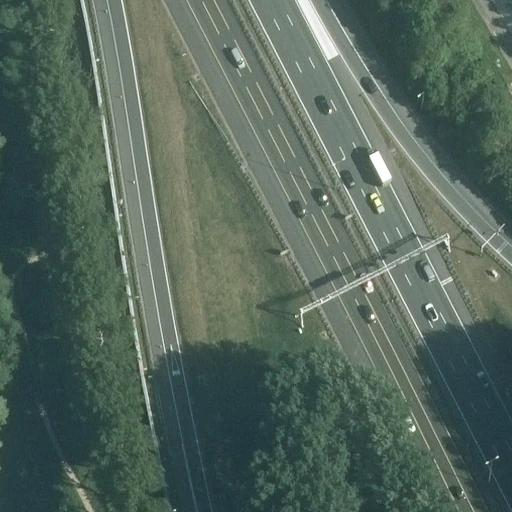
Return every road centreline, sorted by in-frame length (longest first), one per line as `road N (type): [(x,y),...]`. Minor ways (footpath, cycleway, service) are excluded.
road 1 (motorway): [(200,0),(463,511)]
road 2 (motorway): [(511,468),(272,0)]
road 3 (motorway): [(108,0),(157,306),(205,511)]
road 4 (motorway): [(511,256),(415,155),(313,0)]
